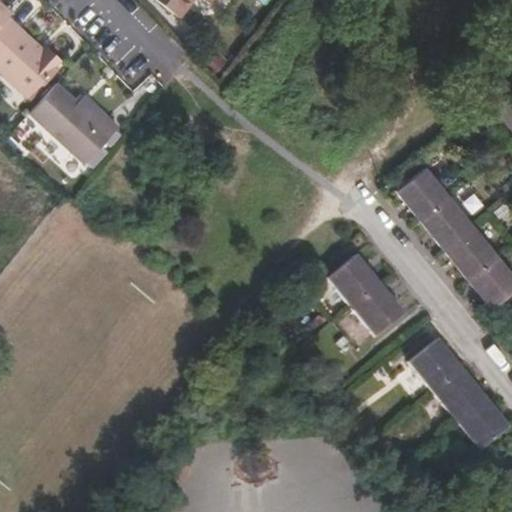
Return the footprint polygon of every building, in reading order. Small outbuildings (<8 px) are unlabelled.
[(160,0),(178,14),(188,0),(160,0)] [(39,47),(5,14),(0,18),(0,71),(23,93),(57,56),(43,43),(39,47)] [(108,131),(84,108),(78,114),(68,105),(48,85),(21,114),(75,166),(108,131)] [(84,108),(74,98),(68,105),(78,114),(84,108)] [(511,288),(511,279),(422,169),(394,191),(489,308),(511,288)] [(401,315),(353,256),(325,279),(373,338),(401,315)] [(505,428),(434,340),(406,363),(477,451),(505,428)] [(511,511),(511,474),(492,491),(508,511),(511,511)]
